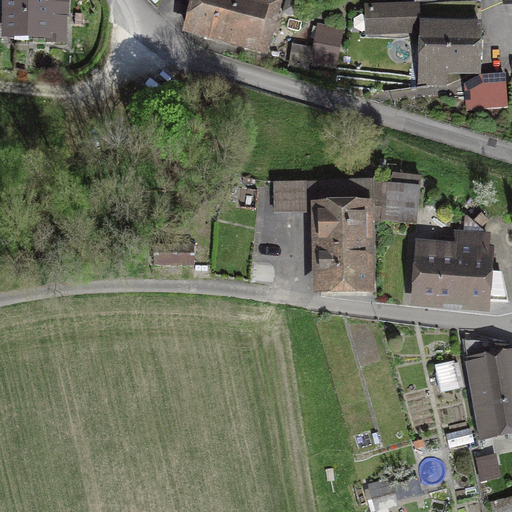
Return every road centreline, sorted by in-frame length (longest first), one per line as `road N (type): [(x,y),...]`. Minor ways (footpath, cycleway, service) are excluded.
road 1 (residential): [(511,327),(183,288),(0,309)]
road 2 (residential): [(511,158),(203,63),(122,0)]
